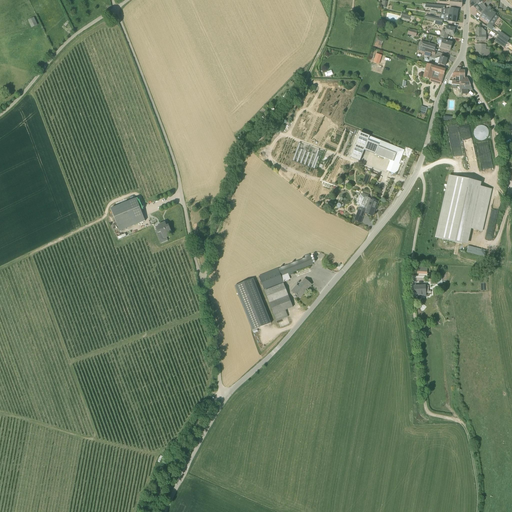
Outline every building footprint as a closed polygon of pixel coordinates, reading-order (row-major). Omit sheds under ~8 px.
[(471,0),(469,1),(470,7),(474,5),(477,10),(481,13),(482,14),(485,11),(483,9),(482,9),(479,5),(475,0),(471,0)] [(483,9),(485,11),(486,8),(483,4),(486,0),(475,0),(479,5),(482,9),(483,9)] [(486,8),(485,11),(482,14),(480,17),(489,23),(495,14),(490,10),(491,8),(488,6),(486,8)] [(445,15),(448,15),(457,17),(458,10),(450,8),(449,9),(446,9),(445,15)] [(447,22),(451,22),(456,23),(457,17),(448,15),(445,15),(445,19),(444,18),(444,20),(444,21),(447,21),(447,22)] [(35,18),(29,20),(32,28),(38,26),(35,18)] [(455,29),(450,27),(446,26),(445,30),(442,29),(440,37),(446,39),(448,34),(453,35),(455,29)] [(476,41),(481,41),(486,41),(486,32),(482,32),(482,28),(476,28),(476,35),(476,41)] [(511,44),(508,42),(498,35),(494,42),(503,48),(505,46),(511,51),(511,44)] [(374,46),(381,49),(384,38),(377,36),(374,46)] [(452,43),(447,42),(442,40),(442,39),(440,38),(438,39),(437,41),(438,43),(440,44),(441,44),(440,48),(450,51),(451,47),(452,47),(453,44),(452,44),(452,43)] [(424,48),(426,49),(434,51),(436,46),(420,41),(418,46),(424,48)] [(486,45),(480,45),(475,45),(475,56),(476,56),(476,55),(487,55),(487,56),(487,55),(487,50),(486,50),(486,45)] [(436,52),(434,51),(426,49),(424,55),(430,57),(430,55),(434,56),(436,52)] [(435,63),(438,64),(445,66),(447,59),(440,57),(434,59),(435,60),(435,63)] [(445,70),(427,64),(423,77),(430,79),(429,81),(436,83),(441,85),(445,70)] [(456,85),(459,85),(460,72),(460,71),(461,66),(459,65),(455,71),(450,77),(451,77),(453,78),(454,78),(456,78),(456,81),(452,81),(452,85),(452,89),(456,89),(456,85)] [(465,71),(460,71),(460,72),(459,85),(460,86),(459,90),(462,90),(462,91),(461,94),(468,94),(468,90),(472,90),(471,86),(468,80),(464,80),(465,71)] [(360,161),(364,150),(369,136),(360,133),(350,158),(360,161)] [(375,155),(399,164),(404,150),(381,141),(375,155)] [(293,161),(315,169),(321,151),(317,150),(314,149),(313,150),(309,149),(308,152),(303,150),(300,158),(295,156),(293,161)] [(367,184),(370,176),(366,174),(362,182),(367,184)] [(471,229),(481,231),(491,189),(475,185),(476,181),(465,179),(452,176),(438,239),(462,244),(465,228),(466,228),(471,229)] [(376,201),(376,199),(371,197),(368,196),(369,194),(363,192),(363,194),(361,193),(357,204),(362,206),(361,208),(359,207),(357,214),(363,216),(364,213),(372,216),(375,209),(378,202),(376,201)] [(145,221),(136,199),(111,209),(118,227),(138,219),(140,223),(145,221)] [(492,216),(487,238),(492,239),(497,217),(492,216)] [(167,226),(165,222),(158,225),(159,226),(155,228),(158,233),(161,232),(163,239),(168,237),(167,234),(171,233),(169,225),(167,226)] [(484,257),(486,251),(469,246),(467,253),(484,257)] [(313,264),(310,256),(259,277),(264,290),(289,280),(287,275),(313,264)] [(308,289),(311,285),(303,278),(297,286),(296,285),(291,291),(299,298),(303,294),(303,293),(307,288),(308,289)] [(235,286),(252,331),(271,323),(253,279),(235,286)] [(292,307),(291,303),(283,284),(265,291),(276,321),(288,317),(285,310),(292,307)] [(414,296),(419,296),(419,293),(431,293),(431,291),(429,291),(428,286),(414,286),(414,296)]
